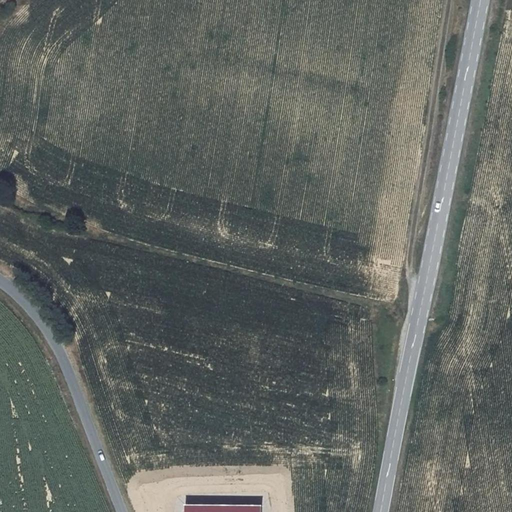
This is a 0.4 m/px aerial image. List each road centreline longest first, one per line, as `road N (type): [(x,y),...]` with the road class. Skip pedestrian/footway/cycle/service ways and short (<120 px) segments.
road 1 (secondary): [(480,0),(380,511)]
road 2 (unclassified): [(126,511),(56,336),(0,278)]
